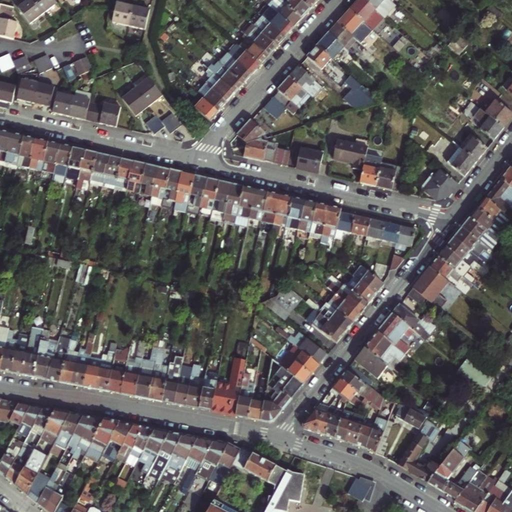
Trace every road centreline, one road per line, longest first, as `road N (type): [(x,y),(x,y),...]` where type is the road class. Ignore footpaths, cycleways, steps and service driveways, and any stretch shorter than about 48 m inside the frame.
road 1 (residential): [(280,437),(0,387)]
road 2 (residential): [(453,218),(280,437)]
road 3 (residential): [(203,160),(453,218)]
road 4 (residential): [(203,160),(210,142),(338,0)]
road 5 (residential): [(0,114),(203,160)]
road 6 (residential): [(442,511),(371,470),(280,437)]
